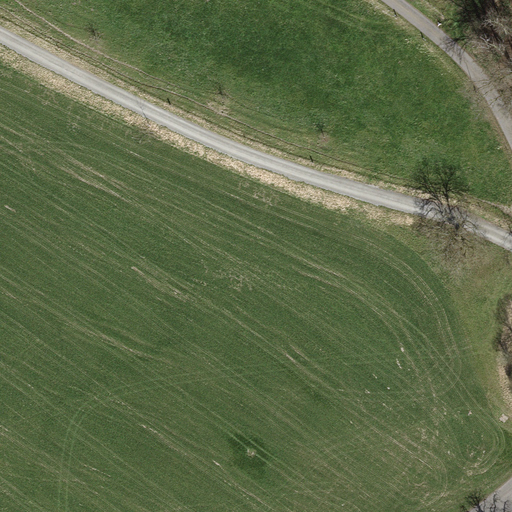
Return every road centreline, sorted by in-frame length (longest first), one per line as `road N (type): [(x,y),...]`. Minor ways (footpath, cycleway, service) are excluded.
road 1 (track): [(511,240),(191,131),(0,32)]
road 2 (unclassified): [(390,0),(489,85),(511,134)]
